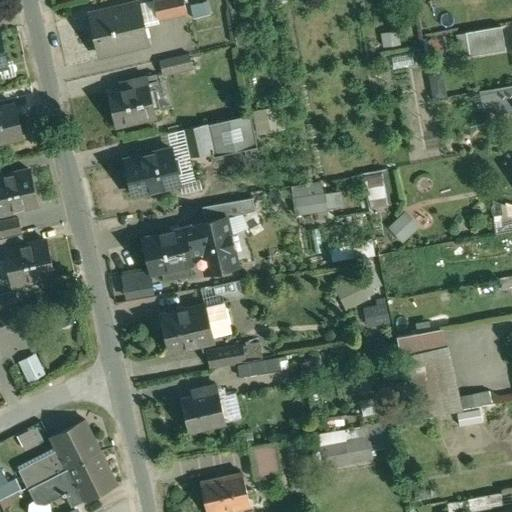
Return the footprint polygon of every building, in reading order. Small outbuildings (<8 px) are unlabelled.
[(184,0),(155,0),(160,18),(187,12),(184,0)] [(206,0),(187,5),(189,16),(208,11),(206,0)] [(466,27),(486,23),(480,0),(473,0),(461,3),(466,27)] [(139,3),(91,14),(100,53),(149,42),(139,3)] [(502,25),(467,31),(471,55),(507,49),(502,25)] [(444,41),(429,44),(431,55),(447,52),(444,41)] [(189,53),(160,60),(163,74),(192,68),(189,53)] [(155,75),(120,83),(121,90),(109,93),(116,125),(138,120),(137,119),(154,115),(154,117),(156,116),(148,83),(156,81),(155,75)] [(511,84),(494,88),(498,112),(511,109),(511,84)] [(16,104),(0,107),(0,141),(23,136),(16,104)] [(252,114),(187,129),(193,155),(213,150),(214,156),(258,146),(252,114)] [(171,149),(125,160),(133,194),(180,183),(171,149)] [(376,169),(359,173),(366,205),(384,201),(376,169)] [(31,170),(0,177),(0,212),(39,204),(31,170)] [(322,180),(292,185),(296,214),(328,209),(326,192),(324,192),(322,180)] [(253,197),(203,206),(207,221),(227,216),(227,217),(256,210),(253,197)] [(402,210),(384,225),(398,241),(415,226),(402,210)] [(207,221),(195,223),(196,225),(184,228),(190,255),(202,252),(207,272),(238,265),(227,217),(227,216),(207,221)] [(20,217),(0,221),(0,236),(23,231),(20,217)] [(184,228),(144,237),(152,272),(192,262),(190,255),(184,228)] [(23,231),(0,236),(0,253),(5,252),(4,250),(26,245),(23,231)] [(26,245),(4,250),(5,252),(12,284),(55,274),(47,240),(26,245)] [(339,309),(370,296),(366,285),(374,282),(368,267),(329,283),(339,309)] [(155,292),(151,270),(122,275),(127,297),(155,292)] [(14,292),(0,295),(0,310),(18,306),(14,292)] [(226,300),(206,305),(213,335),(233,330),(226,300)] [(358,307),(364,326),(388,319),(382,300),(358,307)] [(206,304),(162,314),(171,350),(202,342),(203,346),(215,344),(213,335),(206,305),(206,304)] [(17,310),(0,315),(0,336),(23,329),(17,310)] [(441,327),(397,335),(415,416),(458,409),(441,327)] [(260,340),(208,349),(211,366),(211,365),(262,356),(262,357),(263,356),(260,340)] [(24,381),(42,372),(32,351),(14,360),(24,381)] [(280,356),(239,363),(241,375),(282,368),(280,356)] [(218,384),(195,389),(197,396),(182,399),(189,429),(227,420),(218,384)] [(497,413),(458,419),(463,455),(503,447),(497,413)] [(86,419),(51,436),(57,449),(19,469),(29,488),(67,468),(102,451),(86,419)] [(20,448),(43,436),(36,423),(13,434),(20,448)] [(368,436),(320,446),(324,465),(371,455),(368,436)] [(276,441),(250,445),(253,462),(279,457),(276,441)] [(102,451),(67,468),(29,488),(35,500),(37,503),(46,503),(49,502),(66,494),(72,506),(76,504),(118,483),(102,451)] [(8,482),(0,466),(0,497),(1,499),(22,488),(17,478),(8,482)] [(244,471),(202,481),(209,511),(216,511),(251,504),(244,471)] [(502,492),(470,498),(472,511),(504,505),(502,492)]
